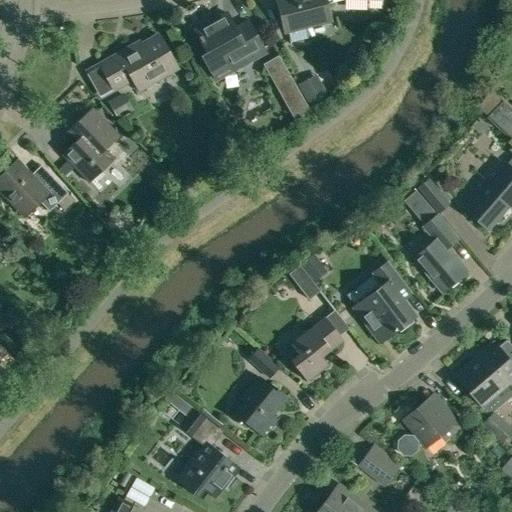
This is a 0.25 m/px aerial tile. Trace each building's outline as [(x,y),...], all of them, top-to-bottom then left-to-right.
[(279,0),(290,45),(292,45),(289,32),(329,22),(324,5),(345,0),(385,1),(385,0),(279,0)] [(227,14),(196,32),(207,53),(202,56),(218,83),(219,83),(215,76),(249,57),(251,61),(245,64),(246,65),(266,54),(248,22),(247,23),(250,28),(238,34),(227,14)] [(134,46),(99,65),(85,74),(99,99),(132,80),(141,94),(139,90),(176,69),(180,76),(181,76),(159,36),(136,49),(134,46)] [(263,65),(294,120),(311,111),(279,56),(263,65)] [(310,78),(297,85),(310,106),(328,96),(322,85),(316,88),(310,78)] [(109,104),(116,117),(132,109),(124,95),(109,104)] [(511,135),(511,112),(502,104),(496,110),(487,119),(508,139),(511,135)] [(81,136),(62,155),(67,161),(74,167),(90,183),(115,160),(105,150),(119,137),(92,108),(72,127),(81,136)] [(74,167),(67,161),(58,170),(64,176),(74,167)] [(18,163),(0,180),(0,190),(22,213),(19,216),(20,217),(37,200),(49,212),(68,194),(47,172),(46,172),(47,173),(37,182),(18,163)] [(487,185),(485,183),(463,208),(488,231),(511,203),(511,168),(506,164),(487,185)] [(449,205),(428,180),(418,188),(439,213),(449,205)] [(435,240),(413,259),(442,292),(466,272),(447,248),(458,239),(438,215),(424,227),(435,240)] [(0,243),(1,243),(9,251),(10,251),(0,240),(0,243)] [(314,283),(327,272),(314,254),(305,260),(300,264),(314,283)] [(414,316),(402,300),(410,293),(398,277),(387,263),(374,273),(383,286),(354,308),(374,334),(381,329),(387,337),(414,316)] [(288,273),(308,299),(320,290),(314,283),(300,264),(288,273)] [(343,341),(325,317),(291,343),(299,354),(291,360),(307,381),(328,365),(321,356),(325,352),(326,354),(343,341)] [(455,376),(482,407),(511,381),(511,363),(494,343),(455,376)] [(258,348),(248,358),(269,378),(278,368),(282,372),(283,371),(258,348)] [(244,402),(235,413),(231,410),(230,411),(263,437),(277,419),(272,415),(291,393),(290,392),(285,398),(258,377),(240,399),(244,402)] [(425,402),(403,420),(426,447),(440,436),(444,441),(461,427),(444,406),(435,413),(425,402)] [(232,462),(213,447),(211,445),(223,431),(195,409),(180,428),(203,445),(200,449),(188,464),(193,467),(182,482),(181,481),(180,482),(198,497),(204,490),(215,499),(216,498),(216,497),(233,476),(225,470),(232,462)] [(511,430),(494,413),(483,424),(501,442),(511,430)] [(374,446),(368,454),(359,465),(384,485),(399,466),(374,446)] [(511,455),(511,456),(502,468),(511,476),(511,455)] [(367,511),(349,498),(360,483),(359,483),(341,507),(328,497),(317,511),(367,511)] [(143,511),(119,498),(111,511),(143,511)]
